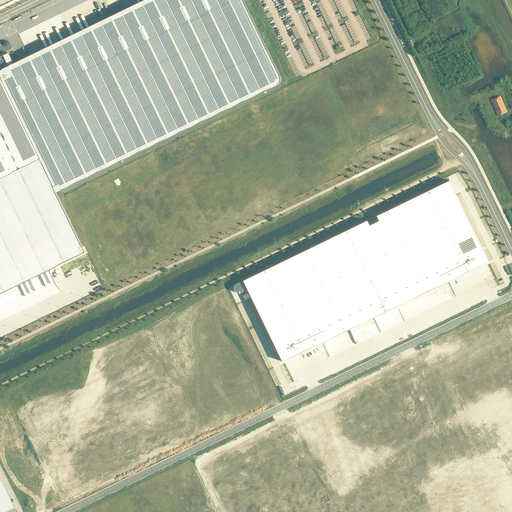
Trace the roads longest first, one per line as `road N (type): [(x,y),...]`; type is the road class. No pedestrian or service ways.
road 1 (unclassified): [(65,511),(511,295)]
road 2 (unclassified): [(373,0),(427,110)]
